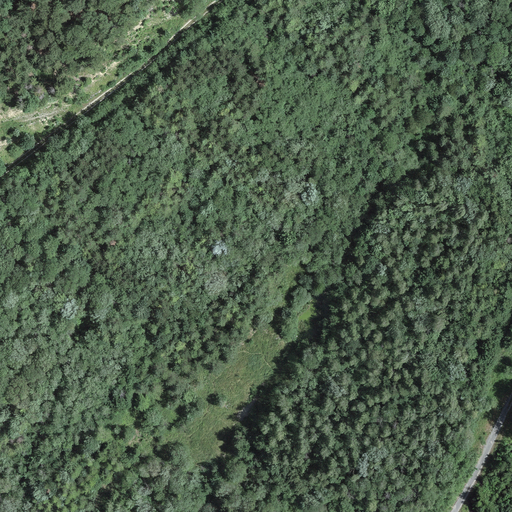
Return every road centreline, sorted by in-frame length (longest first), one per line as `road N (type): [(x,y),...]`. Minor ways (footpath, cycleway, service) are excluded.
road 1 (track): [(0,177),(225,0)]
road 2 (track): [(511,401),(453,511)]
